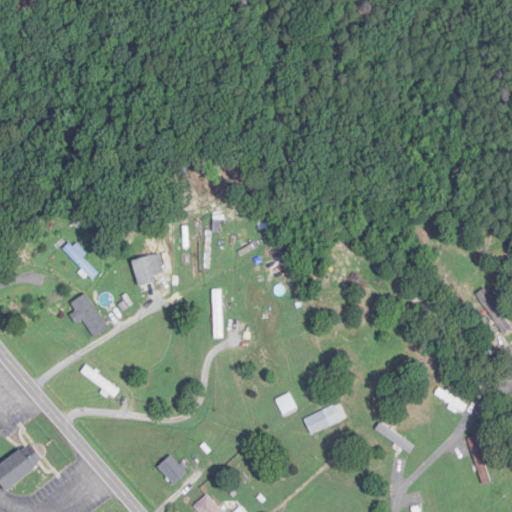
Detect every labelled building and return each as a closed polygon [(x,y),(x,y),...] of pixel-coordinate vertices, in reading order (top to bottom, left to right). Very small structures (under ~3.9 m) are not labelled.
[(65,251),(94,281),(100,275),(85,259),(87,257),(73,243),(65,251)] [(157,278),(166,276),(161,255),(133,262),(140,288),(158,284),(157,278)] [(225,291),(215,291),(215,339),(225,339),(225,291)] [(72,317),(78,325),(84,321),(96,339),(110,329),(87,295),(73,305),(78,312),(72,317)] [(121,391),(88,367),(82,375),(116,399),(121,391)] [(436,396),(464,414),(469,407),(441,389),(436,396)] [(298,411),(293,396),(278,401),(283,416),(298,411)] [(306,418),(311,434),(348,422),(343,406),(306,418)] [(414,448),(382,423),(377,430),(409,454),(414,448)] [(45,463),(31,444),(0,468),(0,485),(6,493),(45,463)] [(189,475),(173,457),(160,469),(176,487),(189,475)] [(222,511),(209,496),(195,508),(198,511),(222,511)]
